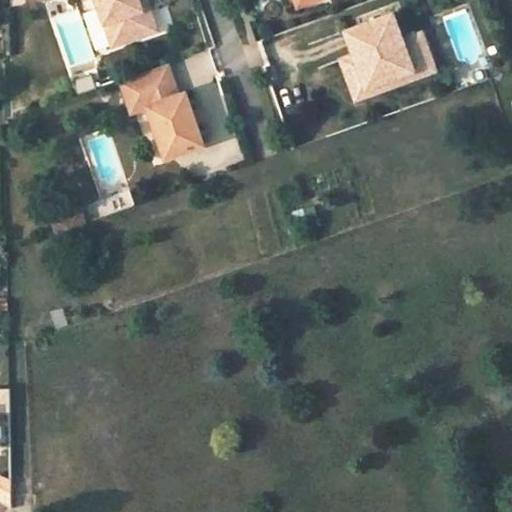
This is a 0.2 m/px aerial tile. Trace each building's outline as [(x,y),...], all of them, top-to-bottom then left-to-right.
[(97,0),(104,20),(111,17),(116,20),(122,37),(156,25),(148,1),(141,3),(140,0),(97,0)] [(404,34),(394,8),(347,26),(356,50),(342,55),(357,94),(437,64),(423,27),(404,34)] [(111,17),(104,20),(112,40),(122,37),(116,20),(111,17)] [(177,90),(167,61),(120,77),(126,95),(143,89),(148,102),(166,153),(204,140),(185,87),(177,90)] [(143,89),(126,95),(131,108),(148,102),(143,89)] [(59,229),(90,221),(87,208),(56,216),(59,229)] [(8,299),(0,299),(0,309),(9,309),(8,299)]
